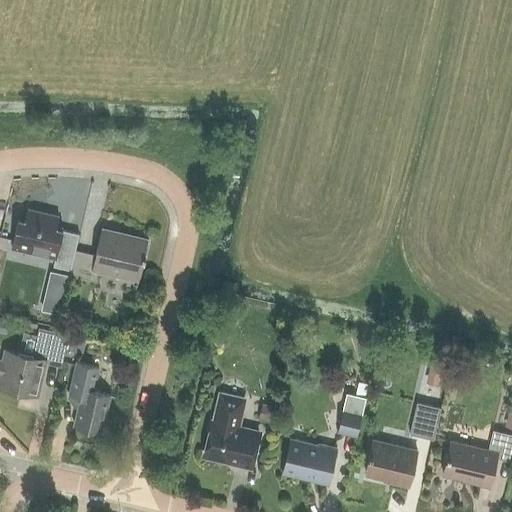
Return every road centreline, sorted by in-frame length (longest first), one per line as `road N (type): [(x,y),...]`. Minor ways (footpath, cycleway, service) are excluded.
road 1 (residential): [(130,497),(186,243),(184,206),(170,184),(141,170),(71,159),(0,162)]
road 2 (residential): [(10,511),(38,481),(130,497)]
